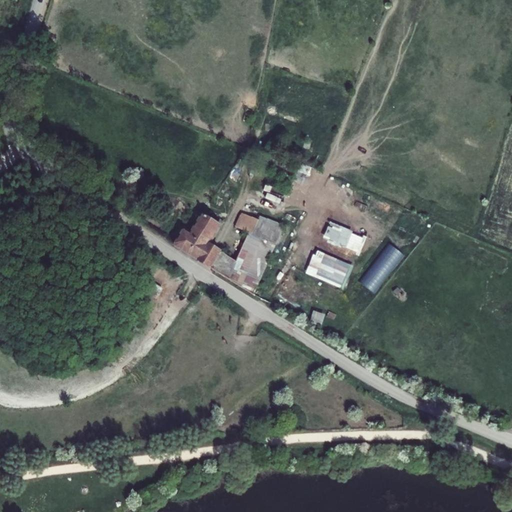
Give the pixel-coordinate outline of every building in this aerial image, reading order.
[(307,165),(261,145),(255,160),(300,180),(307,165)] [(235,261),(220,251),(210,266),(252,293),(280,229),(240,212),(234,226),(247,232),(235,261)] [(219,224),(201,213),(189,232),(183,228),(173,243),(197,259),(207,243),(219,224)] [(323,241),(361,251),(366,234),(328,223),(323,241)] [(220,251),(207,243),(197,259),(210,266),(220,251)] [(313,251),(306,274),(346,288),(354,265),(313,251)]
